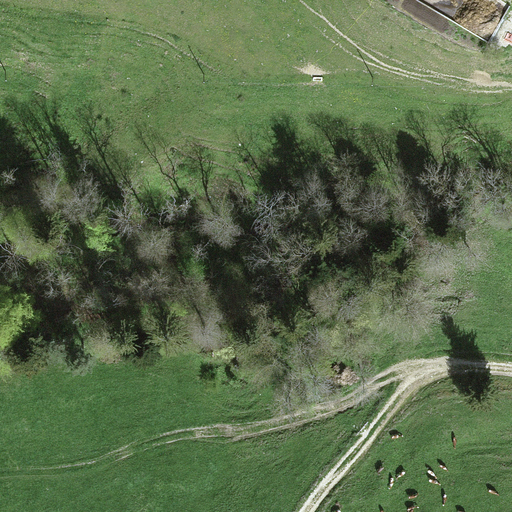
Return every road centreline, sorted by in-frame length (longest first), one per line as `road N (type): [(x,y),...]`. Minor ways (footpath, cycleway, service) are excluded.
road 1 (track): [(0,476),(259,428),(326,410),(407,367),(425,370)]
road 2 (track): [(511,369),(425,370),(307,511)]
